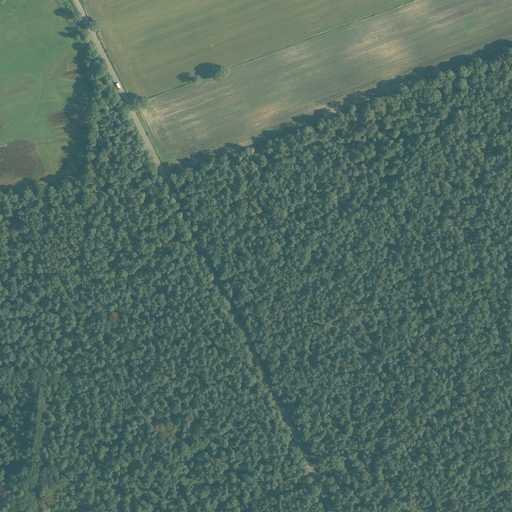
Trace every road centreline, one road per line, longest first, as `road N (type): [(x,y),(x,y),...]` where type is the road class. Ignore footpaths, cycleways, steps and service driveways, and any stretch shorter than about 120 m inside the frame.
road 1 (tertiary): [(332,511),(76,0)]
road 2 (track): [(67,373),(55,511)]
